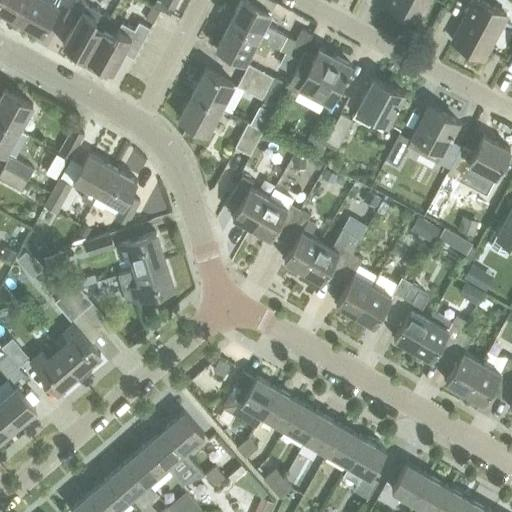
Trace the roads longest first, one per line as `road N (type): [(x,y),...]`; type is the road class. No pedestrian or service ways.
road 1 (residential): [(511,462),(226,305)]
road 2 (residential): [(10,493),(226,305)]
road 3 (residential): [(511,109),(305,0)]
road 4 (residential): [(226,305),(172,151),(146,125)]
road 5 (residential): [(146,125),(4,45)]
road 6 (residential): [(146,125),(213,0)]
